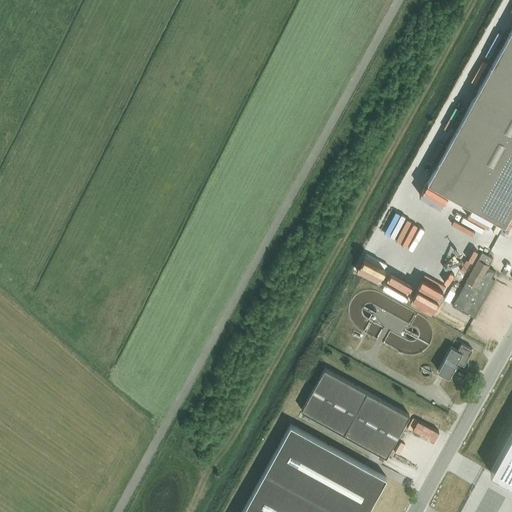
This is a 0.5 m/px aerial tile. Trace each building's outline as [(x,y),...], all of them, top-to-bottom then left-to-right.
[(511,217),(511,35),(431,180),(509,223),(511,217)] [(453,305),(476,318),(502,272),(478,259),(453,305)] [(466,365),(474,348),(463,343),(460,349),(452,346),(440,370),(453,376),(460,362),(466,365)] [(306,408),(393,453),(416,410),(328,365),(306,408)] [(369,511),(390,473),(296,422),(246,511),(369,511)] [(511,511),(511,437),(494,470),(511,479),(511,511)]
